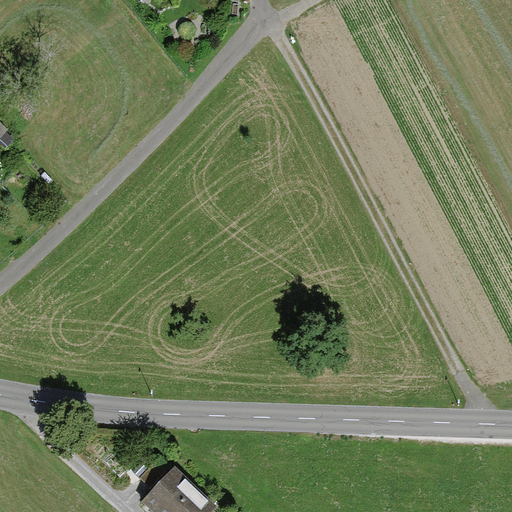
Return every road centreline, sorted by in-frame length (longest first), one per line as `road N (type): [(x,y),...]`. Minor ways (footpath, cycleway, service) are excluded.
road 1 (tertiary): [(479,424),(167,413),(0,393)]
road 2 (residential): [(262,17),(479,406),(479,424)]
road 3 (residential): [(262,17),(0,281)]
